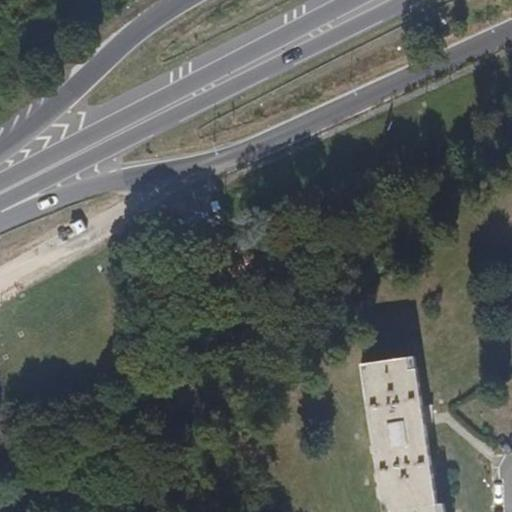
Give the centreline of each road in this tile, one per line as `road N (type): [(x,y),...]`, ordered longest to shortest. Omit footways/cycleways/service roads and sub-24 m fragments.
road 1 (primary): [(0,217),(275,138),(511,24)]
road 2 (primary): [(60,161),(397,0)]
road 3 (primary): [(361,0),(60,161)]
road 4 (primary): [(181,0),(0,150)]
